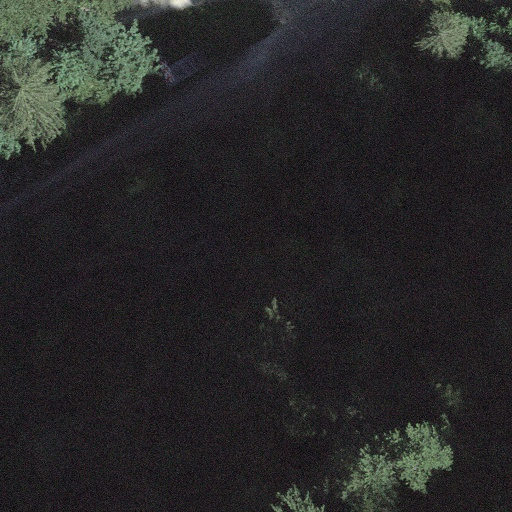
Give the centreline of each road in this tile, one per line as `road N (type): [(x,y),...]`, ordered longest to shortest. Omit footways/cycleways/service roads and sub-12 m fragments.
road 1 (unclassified): [(0,219),(360,0)]
road 2 (track): [(0,40),(168,2),(220,0)]
